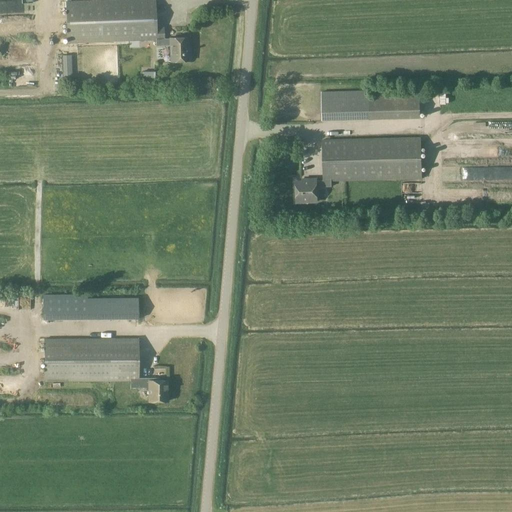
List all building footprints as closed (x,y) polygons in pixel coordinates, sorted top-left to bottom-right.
[(119,0),(66,2),(68,43),(156,40),(156,46),(171,46),(172,62),(190,61),(190,52),(188,52),(187,38),(171,38),(171,39),(164,39),(164,28),(156,28),(155,0),(119,0)] [(64,77),(72,76),(71,55),(63,55),(64,77)] [(323,118),(369,117),(369,88),(323,88),(323,118)] [(317,181),(317,179),(307,179),(307,181),(296,182),(296,202),(317,202),(317,187),(331,187),(331,181),(421,179),(420,138),(322,140),(323,181),(317,181)] [(44,318),(85,317),(85,295),(76,295),(56,295),(44,295),(44,318)] [(154,378),(146,378),(146,380),(138,380),(138,339),(45,339),(45,382),(131,381),(131,388),(146,387),(146,390),(149,390),(149,402),(167,401),(167,380),(154,380),(154,378)]
